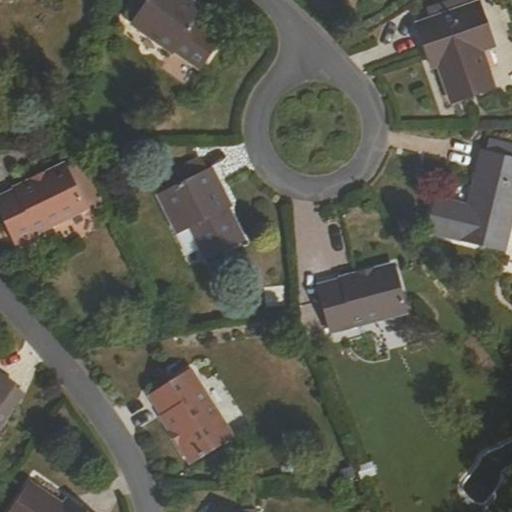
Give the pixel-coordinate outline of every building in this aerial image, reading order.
[(135,0),(126,13),(137,22),(134,26),(170,53),(173,49),(200,67),(218,41),(192,23),(198,16),(178,2),(179,0),(148,0),(145,6),(136,0),(135,0)] [(201,11),(185,0),(179,0),(178,2),(198,16),(201,11)] [(468,0),(457,0),(437,8),(441,19),(430,23),(416,27),(423,51),(434,47),(440,66),(438,67),(451,105),(492,91),(479,52),(492,48),(478,6),(477,6),(471,8),(468,0)] [(468,0),(471,8),(477,6),(474,0),(468,0)] [(437,8),(426,11),(430,23),(441,19),(437,8)] [(137,22),(126,13),(123,18),(134,26),(137,22)] [(440,66),(434,47),(423,51),(430,70),(438,67),(440,66)] [(489,142),(486,155),(492,157),(495,143),(489,142)] [(511,147),(495,143),(492,157),(511,161),(511,147)] [(452,214),(455,205),(436,200),(427,234),(502,253),(511,215),(511,161),(492,157),(486,155),(481,154),(467,209),(465,218),(452,214)] [(103,201),(86,165),(74,170),(90,206),(94,204),(103,201)] [(66,170),(0,201),(0,213),(15,244),(86,212),(84,209),(67,173),(66,170)] [(84,209),(90,206),(74,170),(67,173),(84,209)] [(224,209),(219,200),(225,197),(211,170),(158,197),(177,235),(189,229),(205,259),(244,240),(228,208),(224,209)] [(230,207),(225,197),(219,200),(224,209),(228,208),(230,207)] [(103,201),(94,204),(97,211),(106,208),(103,201)] [(452,214),(465,218),(467,209),(455,205),(452,214)] [(394,268),(318,289),(330,333),(405,313),(394,268)] [(190,375),(150,399),(193,463),(231,440),(190,375)] [(0,406),(1,405),(13,390),(14,387),(0,376),(0,406)] [(23,396),(13,390),(1,405),(12,412),(23,396)] [(1,405),(0,406),(0,429),(12,412),(1,405)] [(64,511),(29,487),(12,511),(64,511)]
